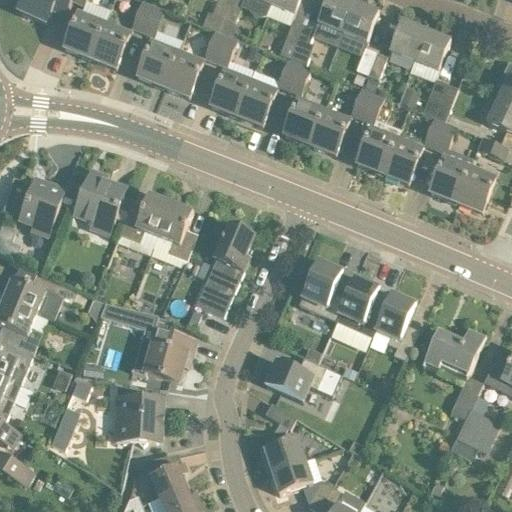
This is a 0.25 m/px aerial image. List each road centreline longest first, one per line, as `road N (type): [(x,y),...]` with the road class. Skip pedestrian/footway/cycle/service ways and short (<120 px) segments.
road 1 (residential): [(243,511),(230,446),(232,379),(302,201)]
road 2 (tertiary): [(302,201),(103,121),(0,110)]
road 3 (tertiary): [(496,280),(302,201)]
